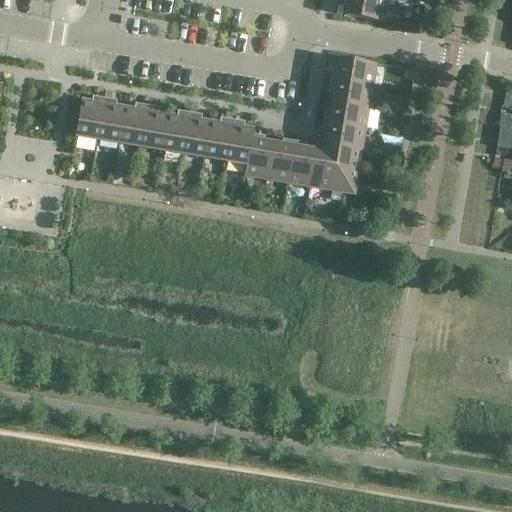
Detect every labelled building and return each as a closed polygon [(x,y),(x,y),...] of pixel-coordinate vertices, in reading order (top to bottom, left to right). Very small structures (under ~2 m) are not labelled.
[(383,23),(386,1),(383,0),(343,0),(344,1),(348,2),(346,17),(383,23)] [(372,87),(375,65),(339,59),(336,74),(331,73),(330,80),(372,87)] [(368,109),(372,87),(330,80),(329,88),(334,88),(331,102),(368,109)] [(118,144),(124,108),(110,105),(111,101),(97,98),(96,103),(81,100),(75,137),(118,144)] [(364,130),(368,109),(331,102),(329,117),(324,116),(323,123),(364,130)] [(140,148),(147,107),(139,105),(139,110),(124,108),(118,144),(140,148)] [(161,152),(167,115),(153,113),(154,108),(147,107),(140,148),(161,152)] [(182,155),(189,114),(182,112),(181,117),(167,115),(161,152),(182,155)] [(203,159),(210,122),(195,120),(196,115),(189,114),(182,155),(203,159)] [(225,162),(232,121),(225,120),(224,125),(210,122),(203,159),(225,162)] [(246,166),(251,135),(252,135),(253,129),(238,127),(239,122),(232,121),(225,162),(246,166)] [(360,158),(364,130),(323,123),(322,130),(327,131),(323,152),(338,155),(360,158)] [(266,180),(272,144),(258,141),(259,137),(252,135),(251,135),(246,166),(244,177),(266,180)] [(287,184),(294,142),(287,141),(286,146),(272,144),(266,180),(287,184)] [(309,188),(315,151),(301,149),(301,144),(294,142),(287,184),(309,188)] [(338,155),(323,152),(315,151),(309,188),(331,191),(338,155)] [(353,195),(360,158),(338,155),(331,191),(353,195)]
